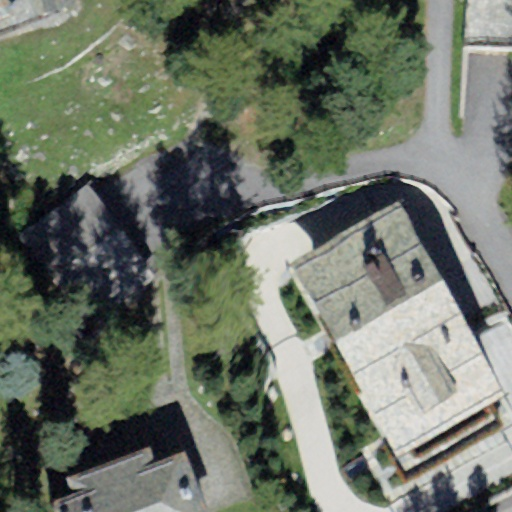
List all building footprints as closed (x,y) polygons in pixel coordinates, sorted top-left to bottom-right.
[(0,0),(0,22),(62,0),(0,0)] [(511,0),(468,0),(471,56),(511,53),(511,0)] [(157,280),(87,187),(19,237),(89,330),(157,280)] [(511,393),(435,258),(323,322),(409,472),(511,413),(511,393)] [(218,511),(199,460),(58,511),(218,511)]
